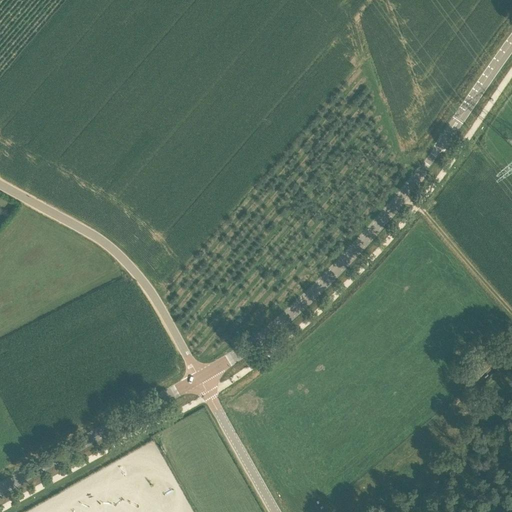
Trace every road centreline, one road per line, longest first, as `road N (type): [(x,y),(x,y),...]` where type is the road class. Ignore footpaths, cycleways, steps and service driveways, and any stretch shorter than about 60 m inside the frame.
road 1 (secondary): [(199,379),(329,276),(401,196),(511,41)]
road 2 (unclassified): [(199,379),(160,306),(110,246),(0,183)]
road 3 (secondary): [(199,379),(0,488)]
road 4 (track): [(401,196),(511,312)]
road 5 (unclassified): [(274,511),(199,379)]
